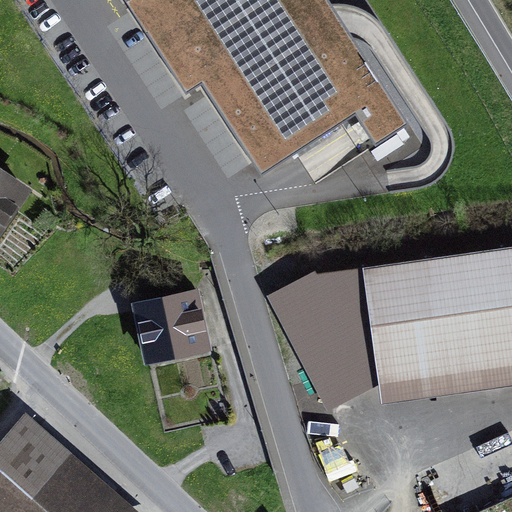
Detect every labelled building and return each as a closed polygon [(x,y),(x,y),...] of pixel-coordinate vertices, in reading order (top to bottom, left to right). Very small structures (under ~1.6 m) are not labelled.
[(325,0),(124,0),(186,96),(202,86),(253,161),(263,175),(357,117),(375,148),(408,125),(377,79),(341,22),(325,0)] [(0,239),(33,192),(0,168),(0,239)] [(511,389),(511,249),(317,276),(315,272),(269,297),(328,414),(373,390),(379,389),(382,407),(511,389)] [(198,290),(132,304),(145,366),(212,354),(198,290)] [(136,511),(30,416),(0,449),(0,511),(136,511)]
